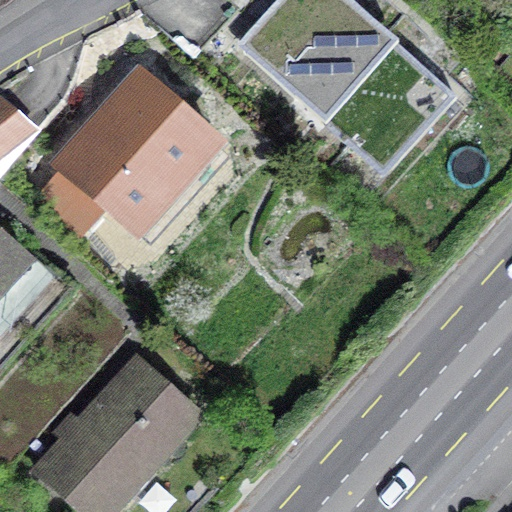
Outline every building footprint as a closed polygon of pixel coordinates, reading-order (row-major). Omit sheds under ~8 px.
[(226,0),(165,0),(143,14),(160,31),(169,23),(190,42),(228,1),(226,0)] [(347,0),(262,0),(228,37),(385,180),(458,100),(347,0)] [(140,81),(63,166),(140,235),(217,150),(140,81)] [(0,99),(0,171),(35,132),(0,99)] [(0,293),(28,264),(0,238),(0,293)] [(121,368),(13,481),(45,511),(109,511),(187,431),(121,368)]
